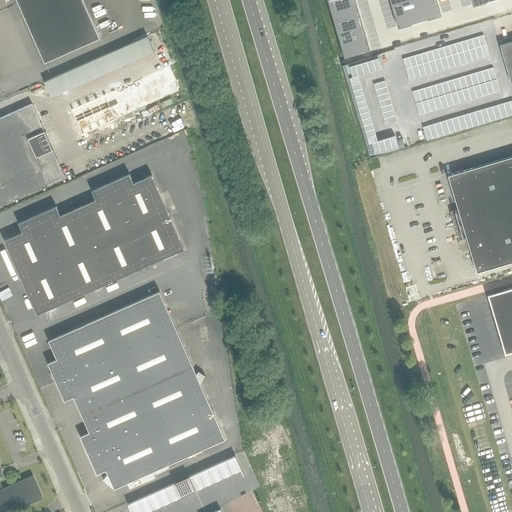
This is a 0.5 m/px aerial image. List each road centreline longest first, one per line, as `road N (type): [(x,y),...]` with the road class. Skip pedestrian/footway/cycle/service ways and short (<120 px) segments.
road 1 (primary): [(401,511),(248,0)]
road 2 (primary): [(223,0),(372,511)]
road 3 (unknown): [(0,231),(162,163),(182,185),(199,237),(188,266),(5,345)]
road 4 (unclassified): [(79,511),(0,332)]
